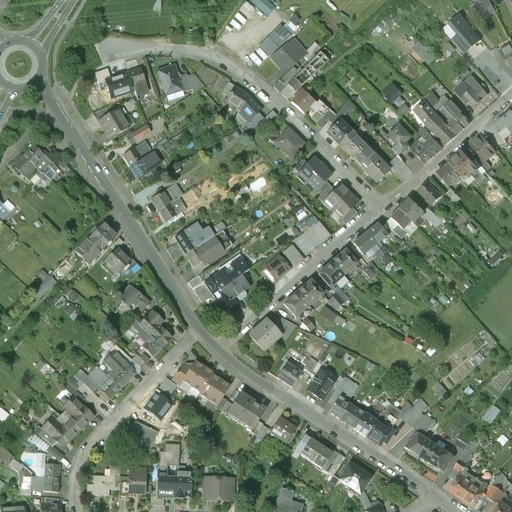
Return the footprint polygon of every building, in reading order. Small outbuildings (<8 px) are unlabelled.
[(268,0),(252,0),(267,15),(275,7),(268,0)] [(488,0),(475,8),(482,19),(495,12),(488,0)] [(451,41),(463,54),(480,40),(460,15),(448,25),(457,36),(451,41)] [(287,24),(267,43),(274,51),(295,32),(287,24)] [(443,30),(430,41),(435,47),(436,46),(442,40),(447,35),(443,30)] [(442,40),(436,46),(440,51),(446,45),(442,40)] [(293,41),(287,46),(287,45),(282,49),(281,50),(270,59),(280,70),(290,61),(294,66),(306,55),(293,41)] [(418,42),(411,48),(428,65),(435,58),(418,42)] [(267,43),(254,55),(252,54),(249,57),(257,66),(274,51),(267,43)] [(455,52),(447,43),(446,45),(440,51),(439,52),(446,60),(455,52)] [(316,45),(308,53),(309,55),(304,59),(307,62),(320,49),(316,45)] [(511,45),(501,52),(507,64),(508,63),(511,70),(511,45)] [(317,58),(308,67),(315,73),(324,65),(317,58)] [(438,75),(445,67),(441,63),(434,72),(438,75)] [(174,67),(157,73),(165,96),(182,90),(174,67)] [(308,67),(293,80),(301,87),(310,78),(315,73),(308,67)] [(140,70),(128,74),(132,87),(138,85),(144,83),(140,70)] [(128,74),(106,81),(110,94),(119,91),(121,96),(134,92),(132,87),(128,74)] [(317,75),(312,80),(316,84),(320,79),(317,75)] [(480,86),(471,76),(463,83),(465,85),(462,88),(459,86),(454,91),(466,104),(469,101),(474,107),(487,95),(483,90),(485,88),(482,84),(480,86)] [(205,88),(195,77),(188,79),(193,96),(205,88)] [(293,80),(286,88),(279,82),(273,88),(278,92),(279,93),(280,93),(287,100),(294,93),(300,88),(301,87),(293,80)] [(235,88),(229,84),(222,95),(229,99),(234,89),(235,88)] [(143,99),(138,85),(132,87),(134,92),(137,101),(143,99)] [(392,85),(379,97),(389,107),(401,96),(392,85)] [(248,98),(234,89),(229,99),(226,103),(240,111),(248,98)] [(314,103),(302,92),(291,104),(304,115),(309,109),(314,103)] [(421,100),(425,104),(431,110),(440,102),(431,92),(421,100)] [(319,102),(317,105),(314,103),(309,109),(315,114),(316,112),(323,118),(329,111),(319,102)] [(352,108),(346,102),(343,107),(348,112),(352,108)] [(440,102),(431,110),(435,115),(443,109),(444,107),(440,102)] [(252,104),(235,119),(245,130),(262,115),(252,104)] [(445,125),(435,116),(435,115),(431,110),(425,104),(416,112),(427,125),(426,126),(435,135),(445,125)] [(454,110),(449,104),(444,107),(443,109),(452,119),(453,118),(456,115),(452,111),(454,110)] [(403,106),(396,113),(401,117),(408,110),(403,106)] [(336,116),(335,117),(340,121),(348,112),(343,107),(336,116)] [(106,108),(93,114),(98,121),(110,114),(106,108)] [(110,114),(98,121),(103,130),(123,119),(117,109),(110,114)] [(315,114),(310,119),(317,124),(323,130),(328,124),(333,128),(340,121),(335,117),(336,116),(329,111),(323,118),(316,112),(315,114)] [(471,123),(460,112),(456,115),(453,118),(454,121),(463,130),(471,123)] [(511,114),(511,112),(495,125),(500,131),(506,127),(511,134),(511,132),(511,114)] [(272,113),(266,119),(269,123),(276,117),(272,113)] [(123,119),(103,130),(109,140),(129,128),(123,119)] [(333,128),(326,134),(338,146),(351,132),(340,121),(333,128)] [(463,130),(454,121),(448,128),(456,137),(463,130)] [(435,135),(434,137),(445,148),(456,137),(448,128),(445,125),(435,135)] [(146,126),(127,138),(131,145),(150,133),(146,126)] [(399,126),(387,137),(399,150),(399,149),(403,154),(409,148),(405,144),(410,139),(399,126)] [(303,146),(290,132),(282,139),(281,138),(275,144),(288,158),(296,150),(298,151),(303,146)] [(378,160),(351,132),(338,146),(365,173),(378,160)] [(427,133),(422,138),(427,143),(432,139),(427,133)] [(506,142),(498,133),(494,136),(501,145),(506,142)] [(495,153),(480,137),(470,146),(480,156),(485,162),(486,161),(495,153)] [(443,149),(432,139),(427,143),(423,146),(433,157),(443,149)] [(145,142),(123,156),(130,167),(152,153),(145,142)] [(420,143),(414,148),(417,151),(423,146),(420,143)] [(50,162),(32,146),(23,156),(48,180),(53,185),(60,178),(55,173),(58,170),(56,169),(50,162)] [(433,157),(423,146),(417,151),(414,154),(424,166),(433,157)] [(62,155),(54,152),(50,162),(56,169),(62,155)] [(152,153),(130,167),(138,179),(149,171),(148,169),(157,163),(158,164),(159,163),(152,153)] [(470,164),(461,154),(449,164),(463,180),(464,182),(476,172),(477,172),(470,164)] [(48,180),(23,156),(13,167),(29,182),(36,175),(45,183),(48,180)] [(397,156),(387,166),(394,174),(404,164),(397,156)] [(485,162),(480,156),(475,160),(486,172),(491,167),(486,161),(485,162)] [(298,174),(295,177),(296,178),(299,175),(307,183),(322,168),(313,159),(307,165),(298,174)] [(307,165),(302,160),(294,169),(298,174),(307,165)] [(378,160),(365,173),(376,184),(389,171),(378,160)] [(486,172),(475,160),(470,164),(477,172),(476,172),(480,176),(486,172)] [(463,180),(449,164),(436,174),(448,187),(455,181),(458,184),(463,180)] [(322,168),(307,183),(316,191),(313,194),(314,195),(317,192),(326,183),(332,177),(322,168)] [(326,183),(317,192),(321,196),(330,187),(326,183)] [(442,198),(427,183),(419,191),(433,206),(442,198)] [(143,190),(134,196),(140,207),(148,203),(145,197),(158,189),(154,184),(143,190)] [(140,185),(131,191),(134,196),(143,190),(140,185)] [(176,185),(168,190),(175,201),(178,199),(183,196),(176,185)] [(334,191),(325,201),(334,210),(349,194),(344,190),(344,191),(339,186),(334,191)] [(321,196),(318,199),(323,204),(325,201),(334,191),(330,187),(321,196)] [(168,190),(151,201),(158,212),(170,204),(175,201),(168,190)] [(349,194),(334,210),(343,218),(343,219),(352,209),(358,204),(353,199),(349,194)] [(186,210),(178,199),(175,201),(170,204),(178,216),(186,210)] [(423,213),(409,199),(398,211),(412,224),(423,213)] [(7,201),(2,206),(9,212),(10,213),(15,208),(7,201)] [(2,206),(0,203),(0,221),(0,222),(9,212),(2,206)] [(170,204),(158,212),(165,223),(178,216),(170,204)] [(352,209),(343,219),(343,218),(340,221),(344,225),(357,214),(352,209)] [(410,223),(398,211),(390,219),(397,226),(402,231),(403,231),(410,223)] [(442,223),(430,211),(424,217),(437,229),(442,223)] [(331,237),(318,223),(309,230),(321,245),(331,237)] [(102,224),(87,241),(94,246),(109,230),(102,224)] [(387,237),(377,225),(365,234),(375,246),(379,243),(387,237)] [(402,231),(397,226),(392,232),(401,241),(407,235),(403,231),(402,231)] [(94,246),(83,258),(90,264),(116,237),(109,230),(94,246)] [(194,238),(189,230),(175,239),(185,255),(204,243),(199,235),(194,238)] [(204,243),(185,255),(193,267),(206,259),(208,262),(216,257),(232,246),(222,231),(210,239),(204,243)] [(205,231),(199,235),(204,243),(210,239),(205,231)] [(401,241),(392,232),(387,236),(400,248),(404,244),(401,241)] [(365,234),(353,244),(363,256),(371,250),(375,246),(365,234)] [(384,249),(379,243),(375,246),(383,257),(386,254),(388,253),(384,248),(384,249)] [(383,257),(375,246),(371,250),(375,255),(375,256),(378,260),(379,259),(383,264),(390,259),(386,254),(383,257)] [(303,261),(291,247),(282,254),(294,269),(303,261)] [(117,249),(111,255),(105,262),(119,275),(131,262),(117,249)] [(345,251),(331,263),(344,277),(353,269),(357,265),(345,251)] [(206,259),(193,267),(199,276),(220,262),(216,257),(208,262),(206,259)] [(239,257),(218,270),(221,273),(204,285),(212,296),(241,276),(250,270),(246,272),(241,266),(243,264),(239,257)] [(279,258),(265,269),(275,282),(289,270),(279,258)] [(331,263),(318,275),(331,289),(335,285),(344,277),(331,263)] [(378,272),(372,265),(368,269),(374,275),(378,272)] [(368,269),(367,268),(362,272),(369,280),(374,275),(368,269)] [(199,276),(188,283),(193,289),(203,282),(199,276)] [(241,276),(212,296),(224,313),(236,304),(232,299),(237,296),(239,299),(243,300),(245,298),(246,294),(244,292),(249,288),(241,276)] [(310,281),(297,293),(309,308),(318,299),(323,296),(310,281)] [(150,304),(132,287),(119,301),(122,304),(131,311),(132,313),(138,307),(143,312),(150,304)] [(74,290),(68,298),(78,307),(85,300),(74,290)] [(164,299),(158,291),(151,296),(157,304),(164,299)] [(297,293),(283,305),(296,320),(300,316),(309,308),(297,293)] [(58,294),(52,304),(60,309),(66,299),(58,294)] [(336,295),(332,299),(340,308),(344,304),(336,295)] [(332,299),(328,302),(336,311),(340,308),(332,299)] [(131,311),(122,304),(118,308),(127,316),(131,311)] [(326,307),(321,313),(333,322),(338,316),(326,307)] [(161,320),(153,312),(149,317),(157,325),(161,320)] [(157,325),(149,317),(139,327),(151,338),(161,348),(170,339),(157,325)] [(266,320),(248,337),(249,338),(251,336),(265,351),(263,352),(263,353),(280,337),(281,336),(274,329),(266,320)] [(314,329),(307,320),(302,325),(309,333),(314,329)] [(284,321),(274,329),(281,336),(280,337),(285,342),(296,328),(284,321)] [(139,327),(135,323),(131,327),(140,335),(134,342),(141,348),(151,338),(139,327)] [(308,340),(301,335),(296,343),(303,348),(308,340)] [(151,338),(141,348),(142,349),(140,351),(143,354),(145,352),(151,358),(161,348),(151,338)] [(125,364),(114,354),(106,362),(109,365),(117,373),(108,382),(119,392),(135,374),(125,364)] [(145,364),(137,356),(131,362),(139,369),(145,364)] [(36,367),(41,370),(46,363),(42,359),(36,367)] [(131,362),(129,360),(125,364),(135,374),(139,369),(131,362)] [(320,360),(310,375),(315,378),(322,367),(325,363),(320,360)] [(109,365),(106,369),(97,362),(92,367),(95,369),(108,382),(117,373),(109,365)] [(195,362),(190,370),(184,366),(178,376),(176,374),(171,381),(179,386),(182,383),(191,388),(204,369),(199,366),(200,366),(195,362)] [(301,375),(286,365),(277,380),(291,389),(301,375)] [(337,377),(322,367),(315,378),(306,392),(321,402),(330,388),(337,378),(337,377)] [(108,382),(95,369),(92,372),(96,376),(90,383),(87,380),(82,385),(90,393),(100,382),(104,386),(108,382)] [(204,369),(191,388),(200,394),(212,376),(213,375),(208,371),(208,372),(204,369)] [(511,377),(502,371),(490,390),(500,397),(504,391),(510,394),(511,390),(511,377)] [(200,394),(198,396),(207,402),(220,382),(216,380),(216,379),(212,376),(200,394)] [(337,378),(330,388),(335,391),(342,381),(337,378)] [(175,387),(166,380),(162,384),(172,392),(175,387)] [(104,386),(99,391),(110,401),(119,392),(108,382),(104,386)] [(220,382),(207,402),(216,408),(222,400),(229,388),(224,384),(224,385),(220,382)] [(172,392),(162,384),(158,389),(168,397),(172,392)] [(443,385),(436,389),(441,398),(449,394),(443,385)] [(85,401),(69,386),(64,390),(73,399),(80,406),(85,401)] [(264,411),(239,395),(225,417),(250,433),(257,423),(264,411)] [(80,406),(73,399),(64,409),(66,411),(59,418),(77,435),(92,418),(80,406)] [(334,401),(331,407),(333,408),(329,415),(340,422),(350,407),(339,399),(337,403),(334,401)] [(420,399),(400,421),(411,430),(412,429),(424,418),(418,414),(426,407),(420,399)] [(222,400),(216,408),(214,410),(219,414),(227,403),(222,400)] [(370,404),(365,401),(361,407),(364,410),(366,407),(368,409),(370,404)] [(380,406),(374,413),(379,416),(381,412),(384,410),(380,406)] [(494,406),(486,419),(492,423),(501,410),(494,406)] [(363,415),(350,407),(340,422),(353,431),(363,415)] [(379,416),(365,438),(380,448),(382,444),(385,446),(395,432),(391,429),(401,414),(389,407),(384,410),(381,412),(379,416)] [(370,420),(363,415),(353,431),(365,438),(379,416),(374,413),(370,420)] [(424,418),(412,429),(416,433),(423,437),(436,423),(425,416),(424,418)] [(59,418),(54,423),(52,420),(42,430),(46,434),(57,444),(62,449),(77,435),(59,418)] [(294,431),(278,420),(268,435),(284,446),(294,431)] [(257,423),(250,433),(249,434),(255,438),(261,428),(262,427),(257,423)] [(157,434),(137,425),(134,433),(130,431),(123,445),(131,449),(132,446),(139,450),(144,440),(152,444),(157,434)] [(267,432),(261,428),(255,438),(254,439),(259,443),(267,432)] [(416,433),(411,441),(408,439),(407,441),(409,443),(405,449),(420,458),(422,456),(430,442),(423,437),(416,433)] [(57,444),(46,434),(41,440),(52,449),(57,444)] [(470,442),(460,435),(454,444),(465,451),(470,442)] [(304,438),(296,449),(302,452),(309,441),(304,438)] [(320,448),(309,441),(302,452),(298,457),(309,465),(320,448)] [(440,448),(430,442),(422,456),(420,458),(422,459),(420,461),(423,463),(425,461),(430,464),(440,448)] [(115,447),(104,445),(104,452),(114,453),(115,447)] [(191,474),(174,473),(174,480),(165,479),(166,472),(166,468),(174,469),(178,469),(179,447),(164,447),(163,454),(158,454),(155,499),(156,499),(156,496),(173,497),(173,501),(183,501),(183,490),(190,490),(191,474)] [(332,456),(320,448),(309,465),(321,472),(324,467),(331,456),(332,456)] [(454,458),(440,448),(430,464),(435,467),(433,469),(436,471),(438,469),(444,473),(454,458)] [(331,456),(324,467),(329,471),(337,460),(331,456)] [(14,459),(9,466),(19,474),(24,467),(14,459)] [(460,460),(454,470),(462,475),(468,465),(460,460)] [(59,468),(45,467),(44,480),(58,481),(59,468)] [(119,468),(109,467),(108,479),(92,478),(92,487),(92,498),(107,499),(108,492),(118,493),(119,479),(119,468)] [(372,481),(351,467),(340,484),(341,484),(342,482),(362,495),(360,497),(361,497),(372,481)] [(144,471),(132,470),(132,480),(119,479),(118,493),(118,499),(133,499),(133,493),(143,494),(144,471)] [(472,485),(460,477),(449,493),(462,501),(472,485)] [(472,485),(462,501),(474,509),(483,497),(485,493),(478,488),(483,480),(478,477),(472,485)] [(41,480),(31,479),(30,488),(40,489),(40,486),(41,480)] [(44,480),(41,480),(40,486),(43,486),(42,493),(57,495),(58,481),(44,480)] [(232,481),(202,480),(201,502),(232,503),(232,481)] [(499,490),(491,502),(497,506),(505,494),(511,486),(507,481),(501,487),(499,490)] [(490,485),(485,493),(488,495),(493,487),(490,485)] [(493,487),(488,495),(485,493),(483,497),(491,502),(499,490),(493,487)] [(291,494),(281,491),(278,501),(277,500),(273,511),(298,511),(300,507),(288,504),(291,494)] [(505,494),(497,506),(500,508),(497,511),(511,511),(511,510),(504,506),(508,499),(507,496),(505,494)]
